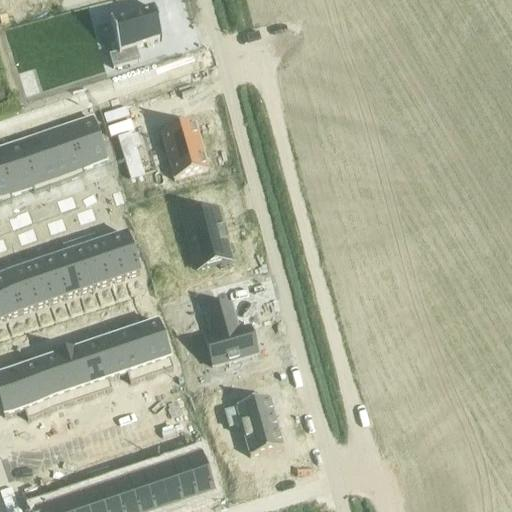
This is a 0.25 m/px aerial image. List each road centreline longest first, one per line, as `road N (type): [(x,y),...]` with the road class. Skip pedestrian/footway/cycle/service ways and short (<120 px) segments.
road 1 (residential): [(341,511),(202,0)]
road 2 (track): [(382,511),(255,50),(219,59)]
